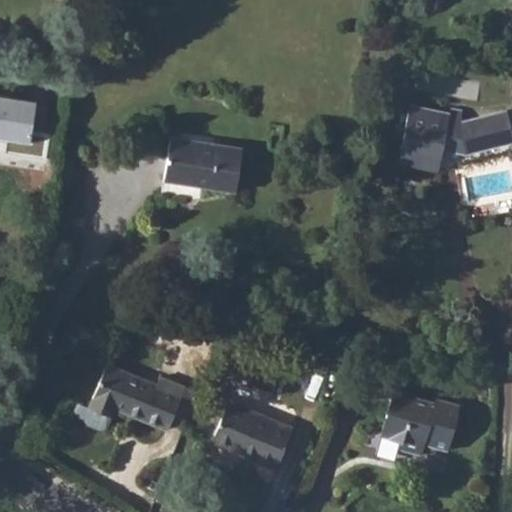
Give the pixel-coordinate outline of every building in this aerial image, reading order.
[(31,130),(36,100),(0,94),(0,141),(10,143),(8,155),(44,160),(48,133),(31,130)] [(449,113),(409,105),(401,148),(442,156),(444,143),(464,147),(465,152),(511,141),(511,110),(507,111),(461,122),(462,111),(450,109),(449,113)] [(236,190),(242,147),(170,136),(161,194),(194,199),(197,184),(236,190)] [(442,156),(401,148),(398,162),(439,169),(442,156)] [(290,352),(281,352),(281,370),(290,370),(290,352)] [(156,384),(106,363),(89,406),(77,401),(74,410),(76,415),(84,418),(86,424),(100,430),(106,427),(114,407),(167,429),(171,421),(185,386),(160,376),(156,384)] [(199,392),(185,386),(171,421),(184,427),(199,392)] [(450,446),(460,404),(458,404),(438,399),(435,399),(436,397),(394,388),(381,436),(400,441),(398,448),(421,455),(425,440),(450,446)] [(440,393),(438,399),(458,404),(459,398),(440,393)] [(276,469),(293,427),(228,400),(211,442),(276,469)]
